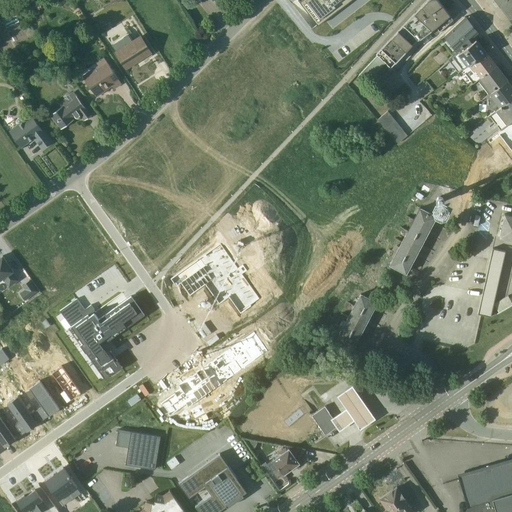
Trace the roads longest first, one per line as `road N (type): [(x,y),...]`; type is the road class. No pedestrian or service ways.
road 1 (residential): [(0,473),(166,354),(179,328),(72,178)]
road 2 (residential): [(72,178),(133,131),(265,0)]
road 3 (unclassified): [(443,403),(423,359),(396,346),(391,334),(462,227)]
road 4 (secondary): [(289,511),(443,403)]
